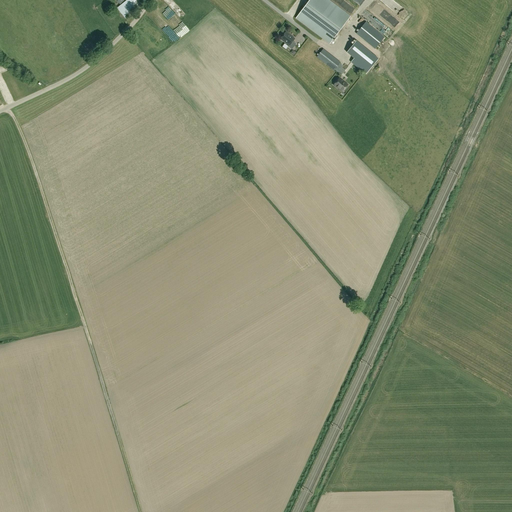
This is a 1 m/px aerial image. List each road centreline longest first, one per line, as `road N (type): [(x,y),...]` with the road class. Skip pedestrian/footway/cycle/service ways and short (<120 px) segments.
road 1 (track): [(4,108),(45,203),(141,511)]
road 2 (unclassified): [(0,110),(69,78),(154,0)]
